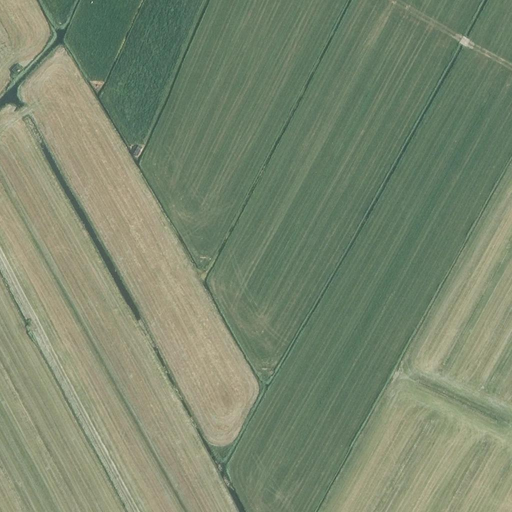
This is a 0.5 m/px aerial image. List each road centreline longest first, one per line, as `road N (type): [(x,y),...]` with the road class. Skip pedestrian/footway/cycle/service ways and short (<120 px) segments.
road 1 (track): [(135,511),(0,257)]
road 2 (track): [(511,69),(394,0)]
